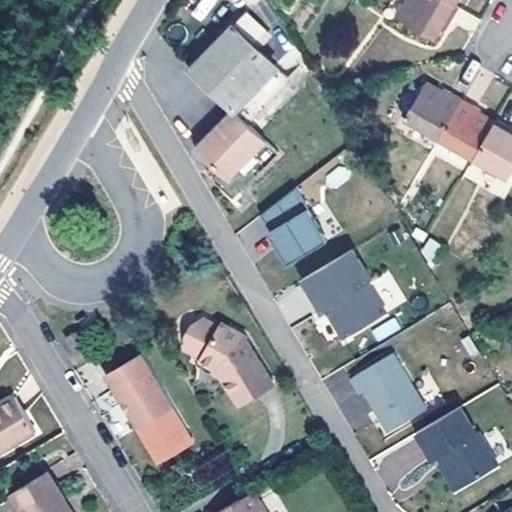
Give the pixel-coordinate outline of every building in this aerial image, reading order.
[(200,22),(220,0),(202,0),(190,12),(200,22)] [(452,5),(443,0),(406,0),(396,18),(432,39),(442,23),(446,25),(456,8),(452,5)] [(248,126),(290,81),(255,50),(248,43),(263,27),(245,11),(191,68),(233,111),(248,126)] [(263,27),(248,43),(255,50),(270,33),(263,27)] [(436,141),(460,101),(444,91),(442,96),(425,85),(403,121),(436,141)] [(490,125),(474,115),(476,111),(460,101),(436,141),(469,161),(490,125)] [(231,197),(275,153),(248,126),(233,111),(196,148),(213,165),(206,172),(231,197)] [(511,164),(511,138),(507,135),(509,131),(492,121),(490,125),(469,161),(502,181),(511,164)] [(340,164),(323,179),(333,190),(350,176),(340,164)] [(299,188),(264,216),(286,242),(281,246),(292,265),(322,246),(314,233),(323,228),(299,188)] [(429,238),(419,252),(433,261),(442,246),(429,238)] [(369,284),(350,253),(301,283),(300,284),(318,314),(322,311),(341,342),(384,317),(366,286),(369,284)] [(388,271),(372,281),(388,309),(405,299),(388,271)] [(250,381),(255,390),(272,379),(256,349),(248,352),(238,335),(240,330),(214,314),(211,320),(198,312),(186,316),(180,327),(185,339),(202,351),(198,354),(216,366),(219,363),(224,366),(221,370),(233,391),(250,381)] [(82,337),(74,342),(81,355),(90,349),(82,337)] [(390,432),(428,410),(395,354),(352,379),(361,394),(365,392),(390,432)] [(146,356),(112,376),(156,453),(190,434),(146,356)] [(238,400),(255,390),(250,381),(233,391),(238,400)] [(0,457),(41,434),(20,397),(0,408),(0,457)] [(460,408),(417,434),(433,462),(438,459),(442,465),(444,463),(448,469),(443,472),(455,492),(498,466),(479,434),(476,435),(460,408)] [(190,434),(156,453),(163,465),(196,446),(190,434)] [(442,465),(440,466),(443,472),(448,469),(444,463),(442,465)] [(53,472),(15,494),(23,508),(25,511),(67,511),(62,503),(69,499),(53,472)] [(268,511),(256,491),(220,511),(268,511)] [(62,503),(67,511),(76,511),(69,499),(62,503)]
